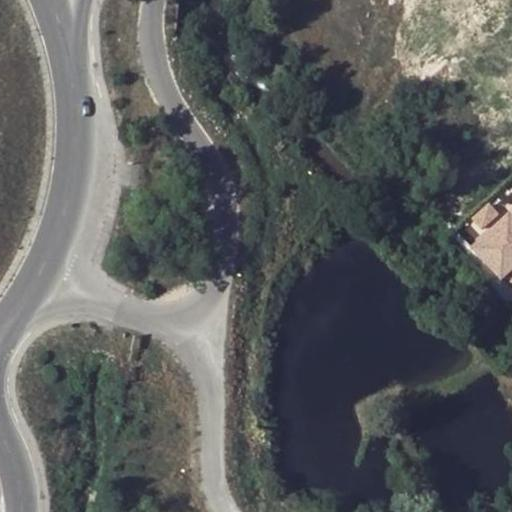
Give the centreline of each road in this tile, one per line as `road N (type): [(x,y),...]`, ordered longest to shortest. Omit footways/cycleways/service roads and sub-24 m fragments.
road 1 (residential): [(42,258),(102,302),(205,339),(225,263),(222,200),(172,100),(152,34),(167,0)]
road 2 (secondary): [(42,258),(75,139),(75,50)]
